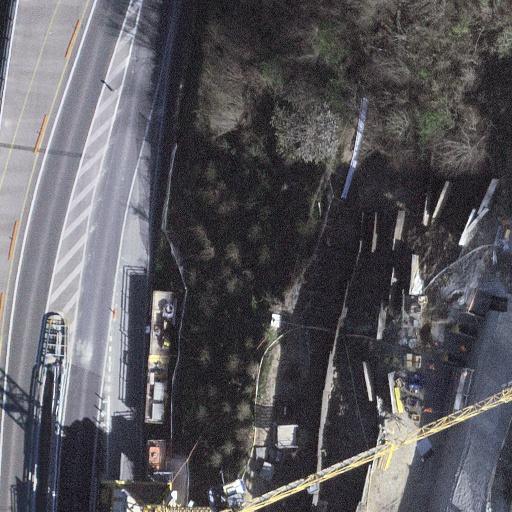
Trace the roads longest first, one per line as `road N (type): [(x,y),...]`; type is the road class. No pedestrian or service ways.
road 1 (trunk): [(434,0),(321,408),(300,511)]
road 2 (primary): [(119,0),(66,139),(30,270),(10,511)]
road 3 (primary): [(69,511),(90,278),(152,88),(162,0)]
